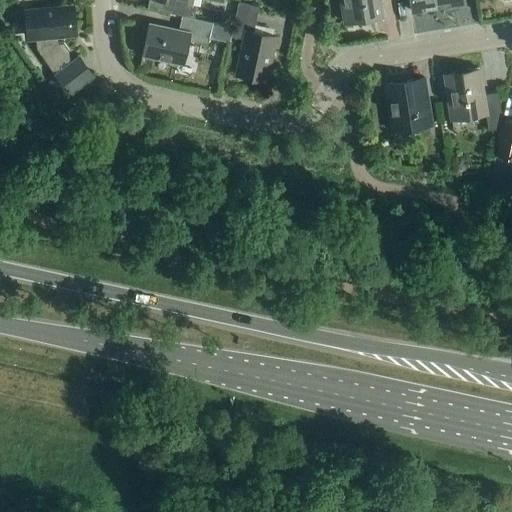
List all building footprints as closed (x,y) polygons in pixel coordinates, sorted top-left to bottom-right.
[(169,13),(181,16),(194,19),(196,6),(192,5),(193,0),(160,0),(171,2),(169,13)] [(340,0),(344,22),(383,16),(380,0),(340,0)] [(437,8),(435,0),(409,0),(411,12),(437,8)] [(435,0),(437,8),(443,7),(444,11),(457,9),(456,4),(462,4),(461,0),(435,0)] [(235,75),(265,81),(270,58),(271,58),(275,37),(253,32),(259,7),(238,3),(231,37),(243,39),(235,75)] [(56,43),(55,35),(74,34),(72,7),(55,9),(51,6),(47,6),(43,10),(26,11),(28,38),(35,37),(36,49),(52,72),(64,70),(70,66),(69,50),(63,43),(56,43)] [(194,19),(181,16),(178,30),(149,24),(142,55),(183,64),(188,40),(208,45),(212,23),(194,19)] [(485,114),(488,130),(499,128),(501,118),(497,92),(483,95),(479,69),(443,75),(450,120),(485,114)] [(62,85),(55,76),(45,83),(55,92),(63,96),(70,91),(64,83),(62,85)] [(384,84),(392,131),(431,125),(424,78),(384,84)] [(511,125),(502,123),(494,155),(511,159),(511,125)]
